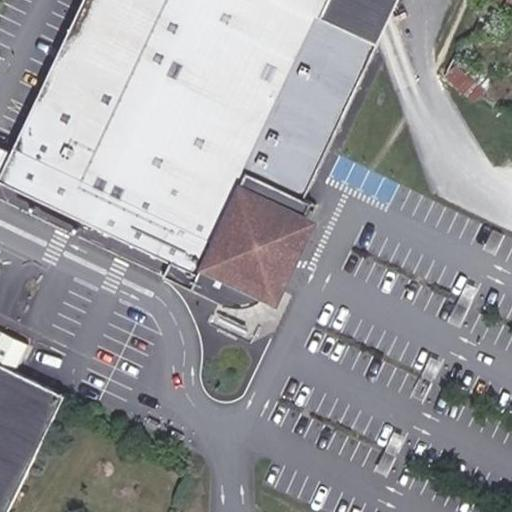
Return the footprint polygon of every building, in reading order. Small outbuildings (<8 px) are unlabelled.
[(84,0),(0,179),(0,180),(117,235),(108,252),(169,280),(175,282),(181,283),(194,282),(204,277),(210,273),(214,267),(221,253),(257,179),(249,175),(331,0),(84,0)] [(489,81),(454,60),(447,73),(482,94),(489,81)] [(117,235),(0,180),(0,200),(108,252),(117,235)] [(0,330),(0,364),(16,372),(28,344),(0,330)] [(16,372),(0,364),(0,511),(8,511),(65,396),(16,372)]
